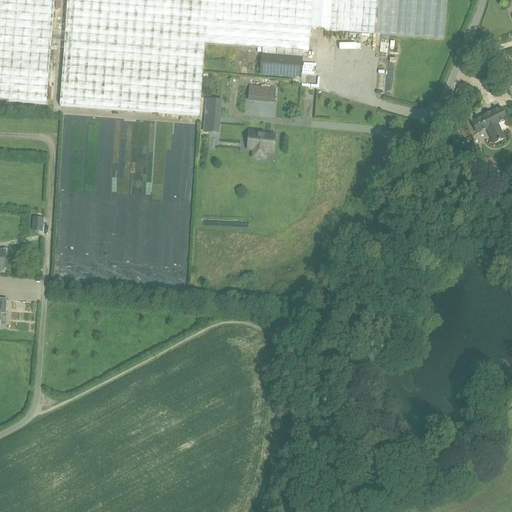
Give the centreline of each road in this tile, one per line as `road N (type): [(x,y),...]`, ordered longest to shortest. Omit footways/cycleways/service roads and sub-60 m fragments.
road 1 (unclassified): [(291,511),(303,356),(401,181),(484,0)]
road 2 (unknown): [(432,117),(332,78),(317,84),(300,121),(234,117)]
road 3 (unknown): [(348,276),(390,268),(453,239),(511,263)]
